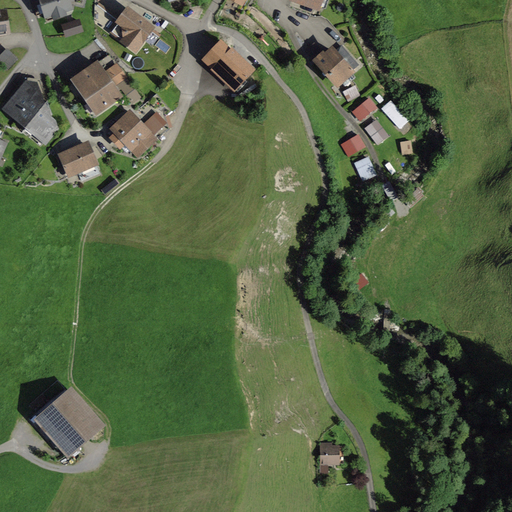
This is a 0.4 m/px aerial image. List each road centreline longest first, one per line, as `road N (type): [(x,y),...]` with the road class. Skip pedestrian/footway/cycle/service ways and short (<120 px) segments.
road 1 (track): [(197,27),(245,40),(306,120),(326,185),(301,264),(302,307),(332,405),(361,444),(374,511)]
road 2 (track): [(0,448),(25,400),(68,375),(88,224),(107,197),(153,162)]
